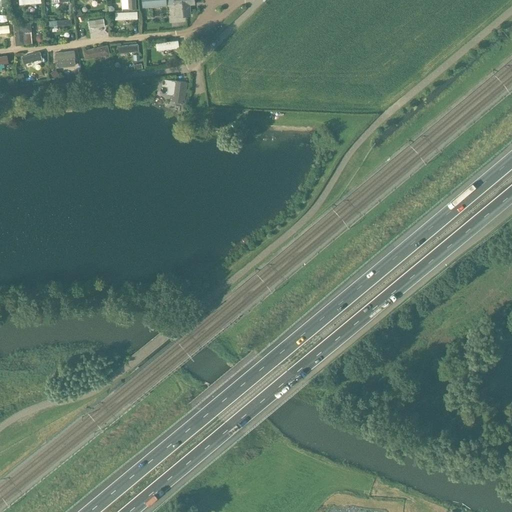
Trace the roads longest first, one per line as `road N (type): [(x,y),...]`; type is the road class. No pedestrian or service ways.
road 1 (motorway): [(511,159),(90,511)]
road 2 (motorway): [(129,511),(511,194)]
road 3 (unclassified): [(0,97),(182,69),(260,0)]
